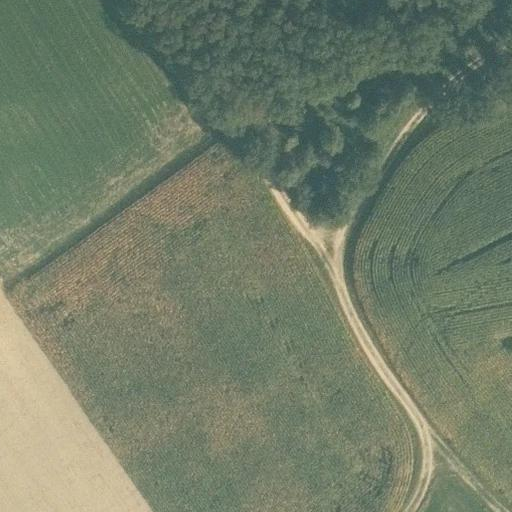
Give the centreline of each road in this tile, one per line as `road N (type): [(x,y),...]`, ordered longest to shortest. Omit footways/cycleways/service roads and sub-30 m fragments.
road 1 (track): [(163,0),(337,270)]
road 2 (track): [(337,270),(348,210),(401,131),(431,97),(511,40)]
road 3 (track): [(416,511),(428,482),(424,433),(347,302),(337,270)]
